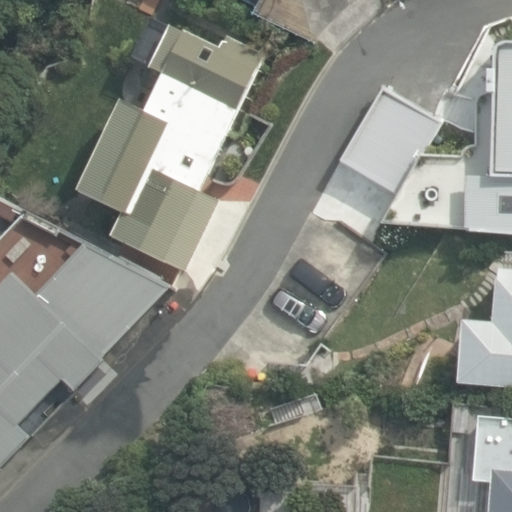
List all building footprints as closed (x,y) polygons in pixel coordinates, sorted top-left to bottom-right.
[(289,23),(296,6),(282,0),(265,0),(261,10),(289,23)] [(117,236),(190,271),(223,201),(202,191),(265,57),(230,40),(226,49),(177,26),(157,69),(170,75),(151,114),(126,102),(84,191),(129,212),(117,236)] [(388,223),(511,233),(511,42),(511,43),(502,47),(498,56),(494,176),(417,171),(444,123),(386,89),(344,161),(402,195),(388,223)] [(103,355),(173,287),(30,212),(0,244),(0,471),(109,362),(103,355)] [(463,381),(511,385),(511,272),(502,271),(498,323),(468,321),(463,381)] [(271,381),(313,382),(316,307),(274,306),(271,381)] [(511,511),(511,414),(483,413),(477,478),(497,480),(494,511),(511,511)]
